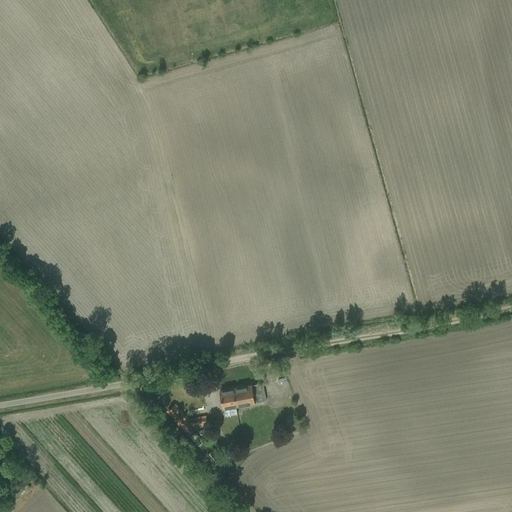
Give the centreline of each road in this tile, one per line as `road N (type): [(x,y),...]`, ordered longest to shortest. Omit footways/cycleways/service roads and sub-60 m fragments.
road 1 (track): [(239,359),(511,305)]
road 2 (unclassified): [(239,359),(0,406)]
